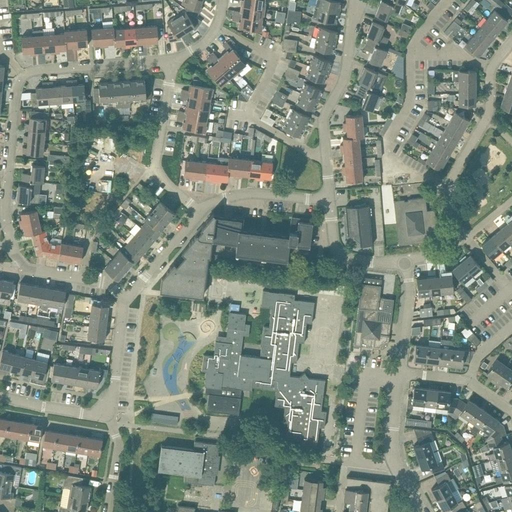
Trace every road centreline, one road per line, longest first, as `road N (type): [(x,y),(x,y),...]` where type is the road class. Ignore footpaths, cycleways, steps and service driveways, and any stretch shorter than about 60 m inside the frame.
road 1 (residential): [(123,299),(101,282),(25,268),(13,252),(4,208),(14,96),(23,76),(37,71),(171,61)]
road 2 (residential): [(329,200),(322,119),(345,72),(351,23)]
road 3 (residential): [(198,213),(155,168),(171,61)]
road 4 (unclassified): [(420,511),(391,446),(399,374)]
road 5 (residential): [(329,200),(247,194),(198,213)]
road 6 (residential): [(456,240),(452,179),(486,118)]
road 7 (residential): [(404,261),(337,254),(329,200)]
